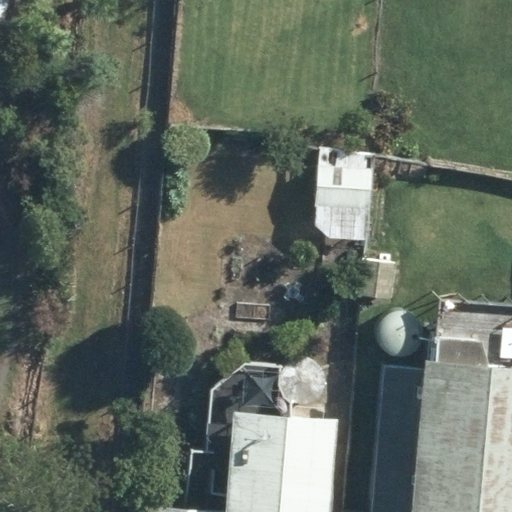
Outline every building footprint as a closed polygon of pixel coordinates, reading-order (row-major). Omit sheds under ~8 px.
[(312,202),(366,205),(369,154),(315,150),(312,202)] [(364,258),(362,292),(390,294),(392,258),(364,258)] [(484,308),(479,327),(493,341),(511,335),(511,333),(511,311),(503,302),(484,308)] [(383,359),(370,511),(473,511),(475,511),(511,511),(511,354),(479,352),(473,331),(431,329),(429,347),(421,346),(420,361),(383,359)] [(225,390),(230,400),(240,405),(250,399),(255,389),(250,380),(240,375),(230,379),(225,390)] [(230,406),(220,511),(322,511),(330,414),(230,406)]
